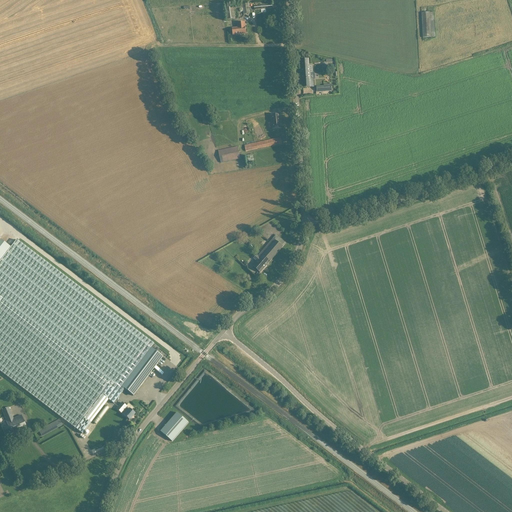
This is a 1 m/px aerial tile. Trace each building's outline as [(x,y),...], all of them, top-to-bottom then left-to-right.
[(235,19),(234,9),(233,6),(225,8),(227,20),(235,19)] [(433,12),(421,13),(422,38),(435,37),(433,12)] [(240,23),(237,23),(237,28),(232,28),(233,35),(241,34),(246,34),(245,22),(240,23)] [(313,87),(314,87),(313,78),(314,78),(314,74),(313,74),(313,66),(311,66),(309,66),(308,59),(306,60),(301,60),(303,88),(313,87)] [(280,115),(272,116),(273,120),(271,120),(272,129),(280,128),(280,122),(281,122),(280,115)] [(282,144),(281,138),(244,145),(246,152),(282,144)] [(240,159),(238,147),(218,151),(221,163),(240,159)] [(253,267),(257,269),(260,273),(286,243),(276,235),(258,256),(256,255),(254,258),(257,262),(253,267)] [(156,356),(152,353),(154,350),(157,346),(16,240),(0,261),(0,371),(62,418),(75,428),(82,434),(91,423),(108,400),(113,404),(117,399),(125,388),(129,392),(133,395),(137,397),(163,362),(160,359),(156,356)] [(129,420),(135,414),(122,403),(117,409),(129,420)] [(21,415),(13,418),(8,407),(1,410),(6,421),(7,425),(3,427),(6,435),(26,427),(21,415)] [(177,413),(161,432),(172,442),(189,423),(177,413)] [(62,425),(59,419),(39,431),(42,436),(62,425)]
